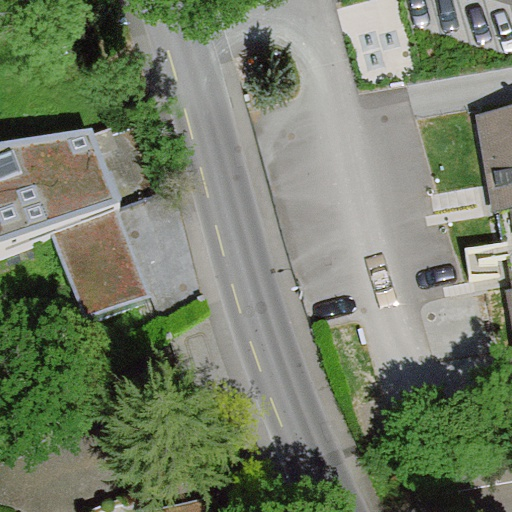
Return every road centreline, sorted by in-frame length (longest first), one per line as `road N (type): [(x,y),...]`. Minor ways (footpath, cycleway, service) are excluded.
road 1 (tertiary): [(337,511),(283,385),(178,31)]
road 2 (residential): [(301,0),(410,374),(456,391),(511,385)]
